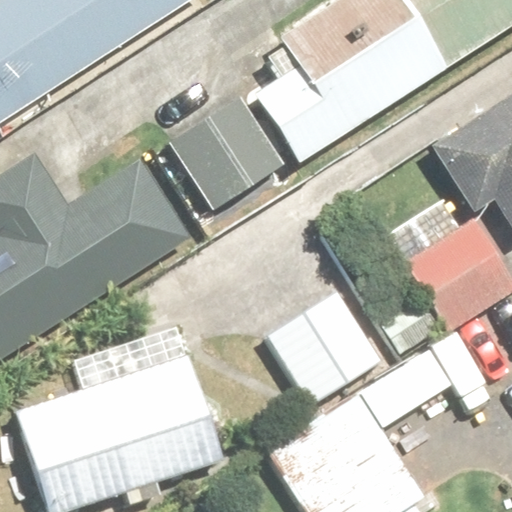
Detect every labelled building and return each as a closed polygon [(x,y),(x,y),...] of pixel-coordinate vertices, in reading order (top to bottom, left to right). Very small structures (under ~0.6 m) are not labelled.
[(10,0),(0,7),(0,134),(201,0),(10,0)] [(250,93),(295,167),(511,35),(511,0),(330,0),(268,38),(288,69),(250,93)] [(152,152),(204,238),(302,179),(295,167),(250,93),(152,152)] [(421,353),(450,400),(511,360),(511,348),(487,309),(511,293),(511,274),(501,256),(511,249),(511,95),(421,152),(444,189),(371,235),(438,342),(421,353)] [(0,362),(204,238),(152,152),(68,203),(45,164),(0,191),(0,362)] [(334,299),(270,339),(316,410),(379,370),(334,299)] [(77,511),(211,469),(177,362),(17,414),(48,511),(77,511)] [(356,396),(264,452),(300,511),(415,511),(423,507),(356,396)]
